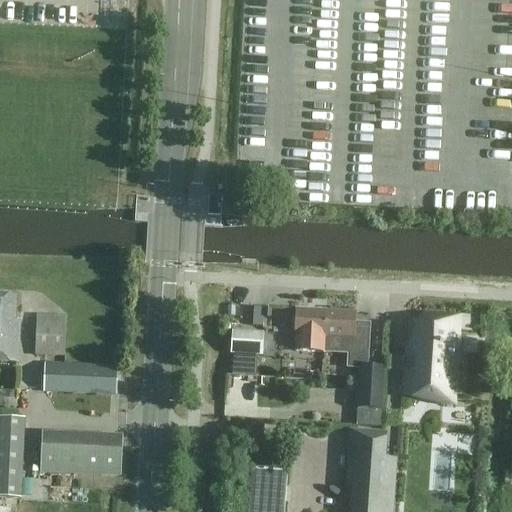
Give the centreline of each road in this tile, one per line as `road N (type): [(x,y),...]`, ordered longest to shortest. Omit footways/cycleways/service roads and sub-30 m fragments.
road 1 (primary): [(146,511),(181,0)]
road 2 (residential): [(511,296),(226,279)]
